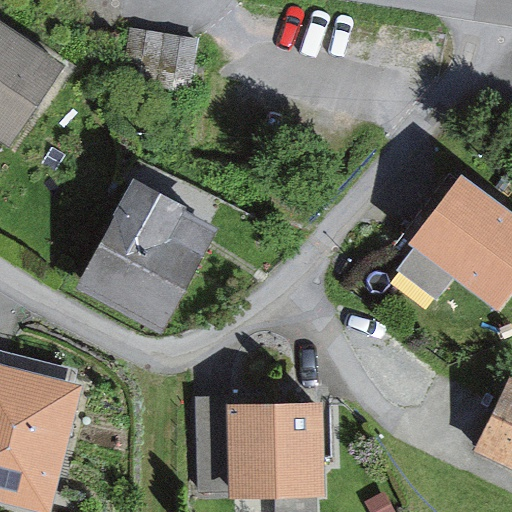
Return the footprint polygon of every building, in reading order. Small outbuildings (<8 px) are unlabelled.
[(0,187),(60,101),(0,59),(0,187)] [(511,295),(511,211),(466,175),(411,244),(498,313),(511,295)] [(220,232),(138,185),(78,291),(161,338),(212,246),(220,232)] [(52,511),(85,388),(0,365),(0,501),(39,511),(52,511)] [(511,390),(482,451),(511,466),(511,390)] [(321,407),(231,408),(231,494),(322,493),(321,407)] [(392,511),(383,496),(366,505),(370,511),(392,511)]
